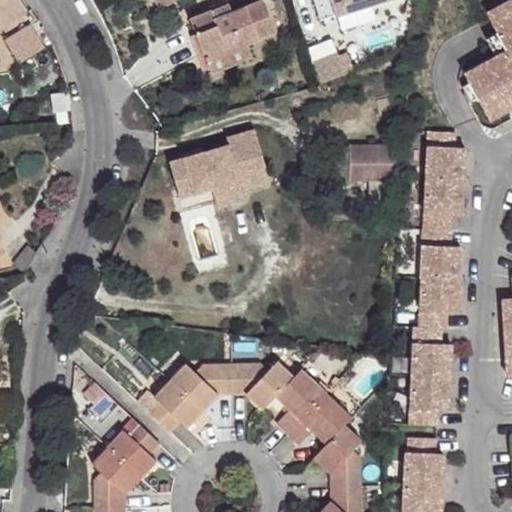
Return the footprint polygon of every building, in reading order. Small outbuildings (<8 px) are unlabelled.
[(313,0),(320,21),(336,15),(371,5),(386,0),(313,0)] [(511,0),(509,0),(491,9),(502,31),(511,48),(496,56),(468,71),(473,80),(474,83),(481,79),(488,91),(481,95),(482,98),(492,118),(511,107),(511,0)] [(211,12),(190,21),(206,59),(275,31),(263,1),(232,13),(215,20),(211,12)] [(229,5),(211,12),(215,20),(232,13),(229,5)] [(371,5),(336,15),(341,31),(376,20),(371,5)] [(29,25),(6,39),(20,62),(43,49),(29,25)] [(511,48),(502,31),(487,39),(496,56),(511,48)] [(246,43),(206,59),(211,73),(252,57),(246,43)] [(354,72),(346,53),(338,56),(337,53),(313,63),(320,86),(354,72)] [(488,91),(481,79),(474,83),(473,80),(466,83),(475,101),(482,98),(481,95),(488,91)] [(459,131),(432,129),(429,177),(467,180),(469,147),(458,146),(459,131)] [(228,146),(169,162),(179,198),(213,189),(239,182),(237,174),(265,166),(254,130),(226,138),(228,146)] [(399,145),(348,146),(348,179),(369,179),(367,210),(397,212),(399,145)] [(348,146),(333,146),(333,179),(348,179),(348,146)] [(239,182),(213,189),(218,207),(245,199),(242,191),(270,183),(265,166),(237,174),(239,182)] [(465,213),(467,180),(429,177),(426,227),(453,228),(454,212),(465,213)] [(453,228),(426,227),(423,275),(461,277),(463,245),(452,244),(453,228)] [(25,274),(36,253),(27,247),(12,265),(24,274),(25,274)] [(461,277),(423,275),(420,325),(443,326),(448,326),(449,310),(460,311),(461,277)] [(442,341),(443,326),(420,325),(415,324),(413,373),(451,375),(453,342),(442,341)] [(261,365),(231,366),(232,394),(245,394),(249,390),(256,396),(253,400),(262,410),(275,396),(292,378),(276,362),(267,371),(261,365)] [(186,366),(171,382),(203,411),(212,401),(209,398),(215,391),(218,395),(232,394),(231,366),(202,367),(195,374),(186,366)] [(276,424),(287,434),(324,394),(300,371),(292,378),(275,396),(289,409),(276,424)] [(449,408),(451,375),(413,373),(410,422),(437,423),(438,408),(449,408)] [(105,393),(93,382),(82,393),(95,405),(105,393)] [(203,411),(171,382),(155,399),(159,402),(149,413),(169,432),(180,421),(183,425),(188,419),(192,422),(203,411)] [(249,390),(245,394),(253,400),(256,396),(249,390)] [(209,398),(212,401),(218,395),(215,391),(209,398)] [(324,394),(287,434),(298,445),(311,431),(325,444),(343,425),(350,417),(324,394)] [(131,419),(121,429),(120,430),(121,431),(107,447),(140,478),(156,461),(149,455),(159,443),(131,419)] [(192,422),(188,419),(183,425),(187,428),(192,422)] [(360,441),(343,425),(325,444),(313,458),(324,468),(327,465),(333,470),(330,474),(330,487),(362,487),(361,459),(352,450),(360,441)] [(436,436),(409,434),(406,483),(442,485),(444,452),(435,452),(436,436)] [(140,478),(107,447),(91,464),(100,472),(94,480),(94,509),(125,508),(124,495),(140,478)] [(327,465),(324,468),(330,474),(333,470),(327,465)] [(440,511),(442,485),(406,483),(404,511),(440,511)] [(326,507),(320,511),(362,511),(362,487),(330,487),(331,501),(334,504),(329,510),(326,507)] [(329,510),(334,504),(331,501),(326,507),(329,510)]
